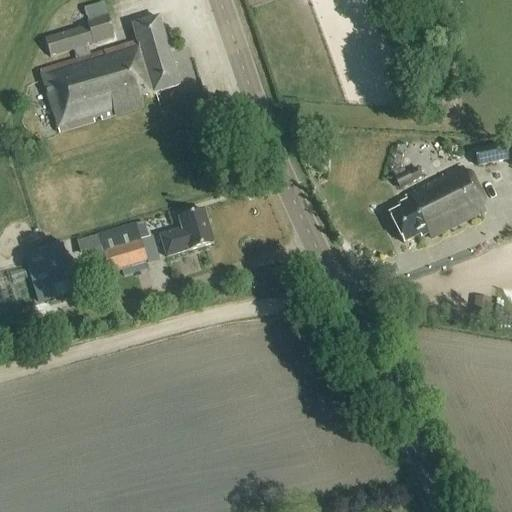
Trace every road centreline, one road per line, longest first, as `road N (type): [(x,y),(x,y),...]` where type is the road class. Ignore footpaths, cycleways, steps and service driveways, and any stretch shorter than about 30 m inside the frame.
road 1 (tertiary): [(442,511),(281,166),(221,0)]
road 2 (track): [(0,376),(220,314),(337,294)]
